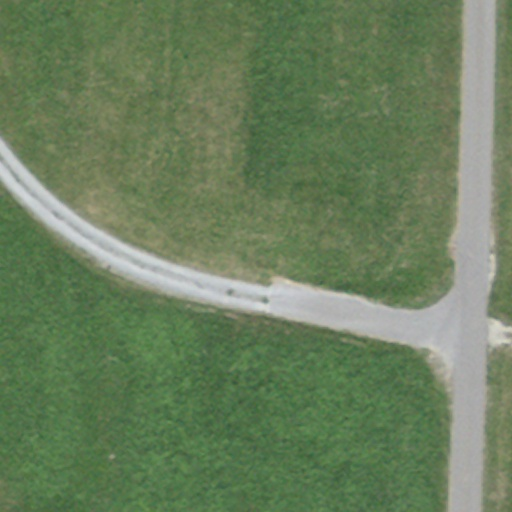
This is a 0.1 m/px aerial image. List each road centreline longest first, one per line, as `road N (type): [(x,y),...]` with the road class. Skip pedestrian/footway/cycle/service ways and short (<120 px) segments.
road 1 (track): [(0,164),(39,210),(85,246),(180,285),(511,338)]
road 2 (unclassified): [(476,0),(453,511)]
